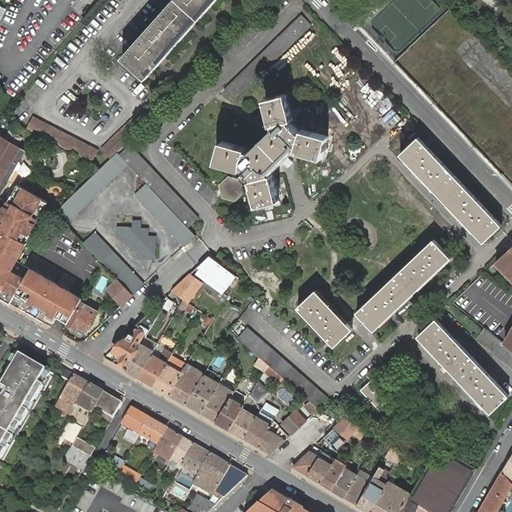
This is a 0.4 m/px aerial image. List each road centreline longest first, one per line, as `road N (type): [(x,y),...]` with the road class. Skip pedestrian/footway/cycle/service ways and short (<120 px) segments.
road 1 (residential): [(0,313),(345,511)]
road 2 (residential): [(511,202),(318,0)]
